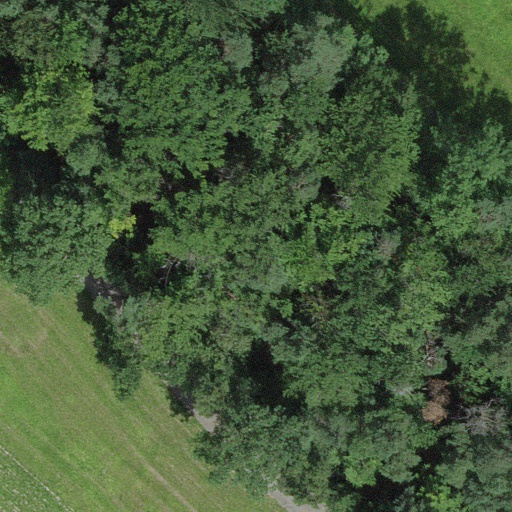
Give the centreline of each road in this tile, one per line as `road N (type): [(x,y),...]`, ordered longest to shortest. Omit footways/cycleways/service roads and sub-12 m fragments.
road 1 (track): [(315,511),(0,168)]
road 2 (track): [(343,0),(511,161)]
